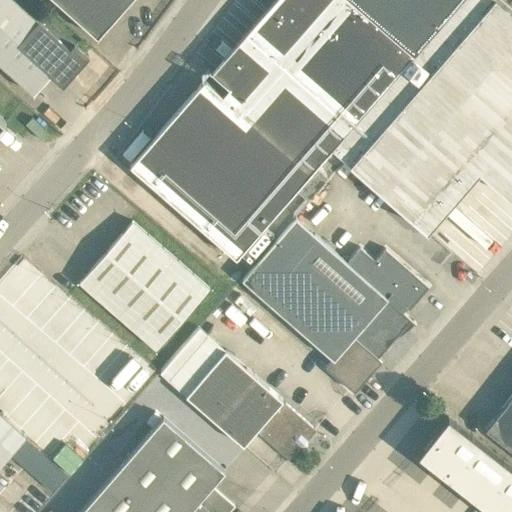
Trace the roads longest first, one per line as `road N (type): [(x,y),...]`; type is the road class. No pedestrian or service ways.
road 1 (unclassified): [(303,511),(511,268)]
road 2 (unclassified): [(0,248),(202,0)]
